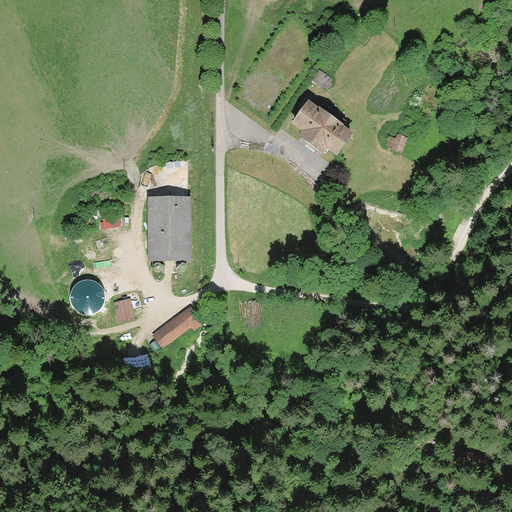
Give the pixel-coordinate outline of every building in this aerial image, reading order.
[(301,97),(284,120),(324,148),(340,124),(301,97)] [(371,107),(361,121),(372,129),(383,115),(371,107)] [(392,132),(386,146),(403,152),(408,138),(392,132)] [(193,198),(149,198),(150,266),(194,265),(193,198)] [(121,216),(102,219),(104,229),(123,226),(121,216)] [(133,239),(92,248),(99,281),(140,272),(133,239)] [(115,301),(120,321),(137,317),(132,297),(115,301)] [(164,349),(199,323),(188,308),(153,334),(164,349)]
